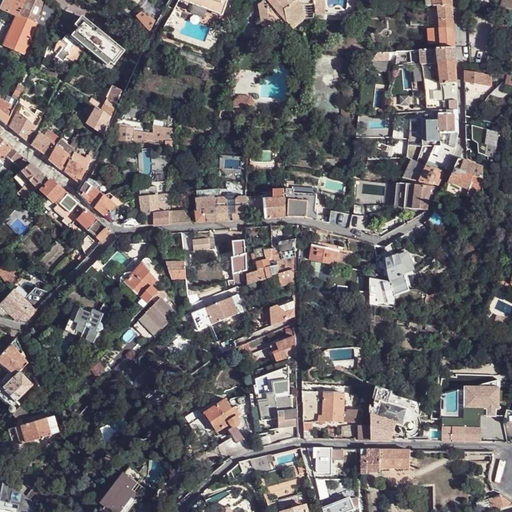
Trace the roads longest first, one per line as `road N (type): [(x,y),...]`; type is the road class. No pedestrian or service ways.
road 1 (residential): [(455,0),(462,146),(426,216),(381,241),(300,221),(116,232),(25,328),(0,320)]
road 2 (residential): [(511,451),(301,443),(236,458),(174,511)]
